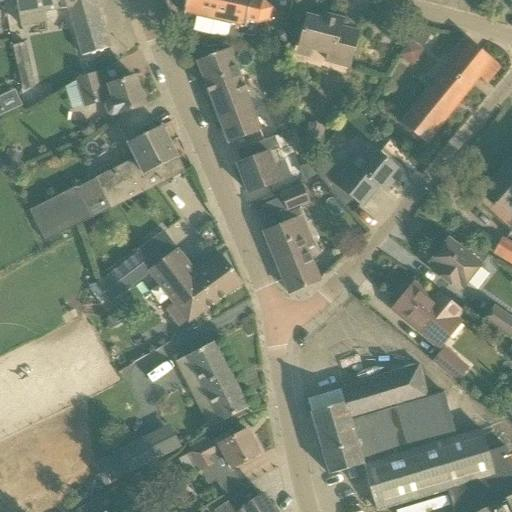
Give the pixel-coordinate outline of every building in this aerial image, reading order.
[(83,57),(110,48),(100,17),(103,16),(101,8),(98,9),(96,3),(100,3),(99,0),(16,0),(21,27),(46,23),(44,12),(68,8),(83,57)] [(242,35),(243,35),(255,38),(258,24),(268,21),(269,22),(271,21),(269,19),(271,10),(273,10),(273,8),(271,8),(264,2),(265,0),(264,0),(262,0),(262,1),(261,1),(260,0),(186,0),(184,12),(182,13),(183,15),(185,14),(199,17),(198,19),(200,19),(201,17),(214,20),(213,22),(215,23),(216,21),(229,23),(228,25),(230,26),(230,24),(244,27),(242,35)] [(307,17),(299,46),(328,54),(326,62),(350,68),(359,33),(341,29),(343,21),(326,16),(324,21),(307,17)] [(415,63),(421,49),(406,42),(399,56),(415,63)] [(501,67),(481,50),(470,42),(401,125),(426,143),(479,77),(487,84),(501,67)] [(13,47),(23,89),(37,86),(27,43),(13,47)] [(229,144),(264,131),(232,49),(197,62),(229,144)] [(112,116),(118,114),(118,115),(144,106),(135,78),(109,86),(102,89),(97,74),(78,80),(86,107),(106,101),(105,100),(113,98),(114,101),(108,103),(106,106),(109,114),(112,116)] [(0,114),(24,106),(18,89),(0,95),(0,114)] [(163,126),(155,130),(152,123),(143,128),(142,127),(124,136),(136,159),(109,172),(107,166),(97,171),(100,177),(96,179),(30,212),(45,242),(78,226),(111,210),(168,181),(186,172),(163,126)] [(305,140),(320,144),(322,144),(326,127),(308,123),(304,140),(305,140)] [(276,151),(280,149),(275,137),(237,152),(241,163),(237,164),(249,194),(280,182),(274,165),(281,162),(276,151)] [(380,187),(386,192),(394,183),(390,180),(398,169),(371,148),(361,160),(357,157),(344,173),(319,153),(309,166),(317,175),(331,192),(336,185),(364,207),(380,187)] [(9,149),(4,165),(19,169),(23,154),(9,149)] [(511,161),(485,192),(511,213),(511,211),(511,161)] [(297,220),(297,208),(309,203),(302,186),(282,195),(288,210),(280,213),(284,225),(265,233),(268,241),(290,294),(320,281),(305,246),(312,243),(302,218),(297,220)] [(178,251),(166,234),(165,233),(152,242),(112,273),(126,291),(150,272),(168,296),(196,275),(178,251)] [(460,293),(482,265),(449,239),(430,264),(434,267),(431,271),(460,293)] [(511,245),(503,240),(496,253),(511,262),(511,245)] [(177,307),(169,312),(180,327),(188,320),(189,320),(240,285),(241,284),(221,256),(196,275),(168,296),(177,307)] [(392,311),(439,349),(467,315),(439,293),(433,300),(414,284),(392,311)] [(511,341),(511,318),(494,307),(484,321),(511,341)] [(210,429),(218,424),(249,408),(215,342),(176,362),(210,429)] [(445,349),(434,363),(457,382),(468,368),(445,349)] [(511,511),(511,458),(506,447),(487,453),(480,430),(456,437),(444,394),(429,398),(419,366),(341,389),(345,403),(311,413),(329,475),(364,465),(378,511),(448,490),(454,511),(511,511)] [(511,402),(499,417),(511,427),(511,402)] [(134,419),(143,438),(118,450),(130,474),(157,461),(146,439),(168,428),(158,407),(134,419)] [(210,457),(222,450),(232,469),(259,454),(258,451),(259,449),(255,442),(252,441),(247,431),(232,438),(230,434),(192,454),(202,471),(214,465),(210,457)] [(247,490),(214,511),(274,511),(264,495),(254,502),(247,490)]
